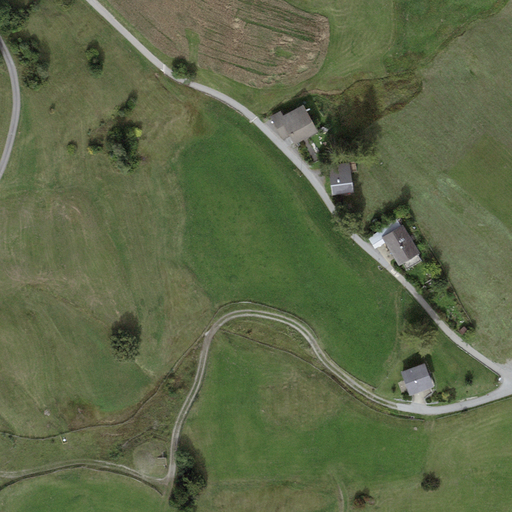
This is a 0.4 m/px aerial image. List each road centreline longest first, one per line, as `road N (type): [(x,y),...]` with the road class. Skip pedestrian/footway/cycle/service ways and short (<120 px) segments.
road 1 (track): [(0,473),(98,464),(159,482),(170,475),(177,426),(207,338),(234,314),(299,327),(325,361),(395,406),(430,411),(511,389)]
road 2 (track): [(88,0),(172,75),(261,124),(381,260)]
road 3 (residential): [(381,260),(448,332),(511,378)]
road 4 (track): [(0,47),(15,106),(0,170)]
